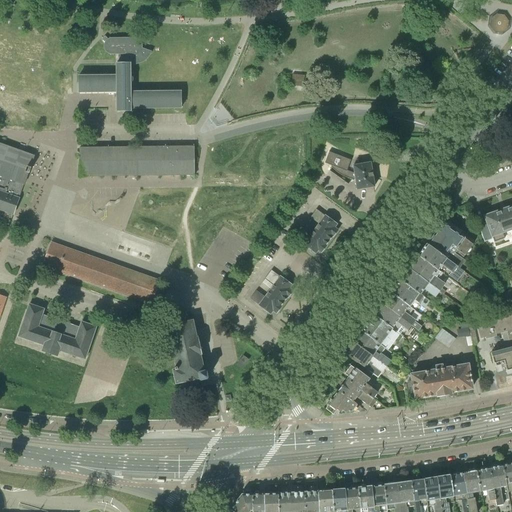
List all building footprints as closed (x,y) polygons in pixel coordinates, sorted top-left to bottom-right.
[(502,35),(509,30),(511,21),(506,14),(497,12),(489,17),(488,26),(493,34),(502,35)] [(132,77),(131,76),(131,64),(137,64),(140,64),(142,63),(146,61),(148,58),(150,55),(152,51),(142,48),(143,45),(142,43),(141,41),(139,39),(136,38),(134,38),(110,38),(109,39),(105,36),(102,40),(105,42),(104,46),(104,50),(106,52),(109,54),(112,55),(118,55),(118,63),(116,63),(116,75),(78,75),(78,93),(116,92),(116,112),(132,112),(131,109),(182,109),(181,91),(131,91),(131,83),(132,82),(133,80),(133,78),(132,77)] [(292,74),(291,86),(304,87),(305,76),(292,74)] [(0,210),(14,216),(22,192),(27,180),(30,171),(32,165),(35,156),(0,143),(0,210)] [(194,175),(194,171),(194,151),(194,146),(80,147),(80,177),(194,175)] [(371,163),(352,166),(354,174),(347,171),(351,160),(329,152),(324,163),(332,166),(331,167),(335,171),(341,175),(346,177),(351,179),(355,179),(356,190),(374,187),(371,163)] [(511,206),(503,210),(484,216),(491,234),(482,237),(487,252),(497,249),(496,246),(501,244),(499,235),(511,231),(511,235),(511,206)] [(318,224),(314,230),(310,235),(302,229),(296,237),(304,243),(303,244),(315,253),(318,250),(321,253),(326,246),(326,245),(329,241),(332,237),(338,230),(334,228),(337,224),(316,209),(310,218),(318,224)] [(465,261),(462,259),(466,253),(469,253),(471,250),(471,247),(473,245),(470,243),(470,241),(467,239),(466,240),(443,222),(438,229),(427,244),(460,268),(465,261)] [(119,248),(148,258),(152,245),(124,235),(119,248)] [(152,305),(161,280),(51,241),(42,267),(152,305)] [(465,272),(460,268),(427,244),(418,256),(442,273),(445,268),(451,272),(449,275),(457,282),(465,272)] [(409,268),(440,290),(445,284),(438,279),(442,273),(418,256),(409,268)] [(435,298),(440,290),(409,268),(400,280),(421,294),(424,289),(435,298)] [(273,284),(269,290),(265,296),(257,290),(251,298),(259,304),(258,305),(271,314),(273,311),(276,313),(281,307),(281,306),(285,301),(287,298),(288,298),(293,291),(290,288),(292,285),(271,270),(265,279),(273,284)] [(391,293),(412,309),(414,310),(419,304),(418,303),(423,296),(421,294),(400,280),(391,293)] [(382,304),(411,326),(416,329),(419,324),(415,321),(416,320),(408,315),(412,309),(391,293),(382,304)] [(60,352),(85,360),(97,326),(81,321),(79,327),(43,315),(45,309),(29,303),(17,337),(43,346),(41,351),(58,357),(60,352)] [(407,331),(411,326),(382,304),(374,315),(396,331),(400,326),(407,331)] [(496,334),(502,332),(507,349),(491,353),(494,364),(500,362),(501,365),(496,366),(498,372),(506,370),(507,375),(511,373),(511,313),(477,322),(481,338),(486,337),(486,339),(497,336),(496,334)] [(362,332),(384,349),(396,332),(396,331),(374,315),(362,332)] [(196,337),(192,321),(167,325),(176,367),(174,368),(175,370),(173,370),(176,384),(199,379),(200,381),(207,379),(206,371),(204,371),(202,362),(200,355),(201,354),(197,337),(196,337)] [(443,328),(436,337),(449,347),(457,338),(443,328)] [(354,343),(386,367),(391,361),(381,354),(384,349),(362,332),(354,343)] [(382,373),(386,367),(354,343),(346,354),(359,364),(373,375),(378,378),(382,373)] [(237,365),(242,368),(248,360),(243,356),(237,364),(237,365)] [(372,408),(376,402),(378,399),(374,397),(378,393),(366,384),(373,375),(359,364),(354,369),(351,367),(346,374),(349,376),(346,380),(339,390),(328,405),(329,406),(327,409),(334,414),(336,411),(337,411),(338,410),(342,413),(343,411),(345,412),(353,412),(355,409),(358,411),(358,410),(359,411),(361,411),(363,409),(360,407),(361,407),(353,401),(357,396),(372,408)] [(436,371),(411,375),(413,383),(406,384),(408,396),(415,395),(415,399),(437,395),(437,396),(450,393),(472,389),(468,365),(443,369),(443,365),(435,367),(436,371)] [(511,463),(502,465),(508,492),(511,491),(511,463)] [(509,500),(508,492),(502,465),(490,468),(497,506),(504,504),(503,501),(509,500)] [(496,506),(497,506),(490,468),(476,470),(481,497),(487,496),(488,501),(489,501),(489,503),(495,502),(496,506)] [(477,511),(475,498),(481,497),(476,470),(464,473),(469,511),(477,511)] [(462,511),(469,511),(464,473),(450,475),(454,502),(461,500),(462,511)] [(437,478),(441,511),(449,511),(448,503),(454,502),(450,475),(437,478)] [(434,511),(441,511),(437,478),(424,480),(427,506),(427,507),(433,506),(434,511)] [(421,511),(421,507),(427,506),(424,480),(411,482),(414,507),(414,511),(421,511)] [(408,511),(408,507),(414,507),(411,482),(397,484),(401,511),(408,511)] [(393,511),(401,511),(397,484),(384,485),(387,510),(393,509),(393,511)] [(387,511),(387,510),(384,485),(371,487),(374,511),(387,511)] [(374,511),(371,487),(358,488),(360,511),(374,511)] [(343,489),(346,511),(360,511),(358,488),(343,489)] [(346,511),(343,489),(332,490),(334,511),(341,511),(346,511)] [(318,491),(318,511),(333,511),(334,511),(332,490),(318,491)] [(318,511),(318,491),(304,492),(305,511),(318,511)] [(305,511),(304,492),(291,493),(291,511),(305,511)] [(291,511),(291,493),(278,494),(278,511),(291,511)] [(250,511),(252,511),(252,494),(242,494),(230,509),(233,511),(250,511)] [(265,511),(265,494),(252,494),(252,511),(265,511)] [(278,511),(278,494),(265,494),(265,511),(278,511)]
